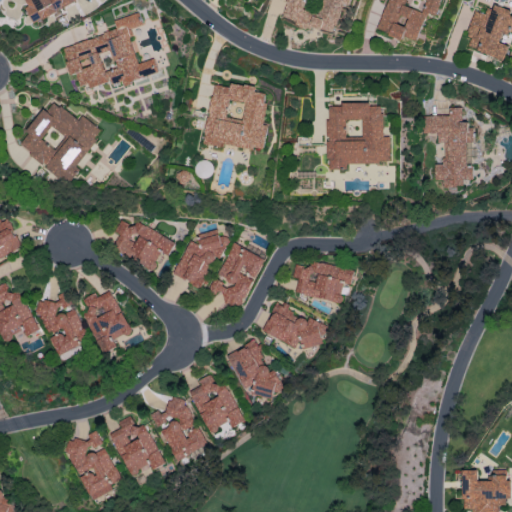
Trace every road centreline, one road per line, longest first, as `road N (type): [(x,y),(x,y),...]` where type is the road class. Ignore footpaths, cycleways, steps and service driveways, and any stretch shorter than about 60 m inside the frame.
road 1 (residential): [(191,344),(245,321),(293,249),(463,215),(511,216)]
road 2 (residential): [(185,0),(231,35),(298,61),(431,64),(511,92)]
road 3 (residential): [(511,253),(448,404),(437,509)]
road 4 (residential): [(0,426),(89,409),(191,344)]
road 5 (residential): [(191,344),(169,316),(69,241)]
